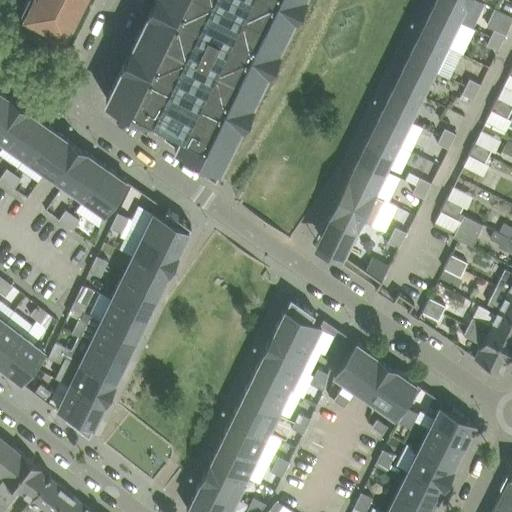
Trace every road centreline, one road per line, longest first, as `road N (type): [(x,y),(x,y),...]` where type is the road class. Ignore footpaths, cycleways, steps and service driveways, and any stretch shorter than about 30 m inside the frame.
road 1 (residential): [(72,104),(511,411)]
road 2 (residential): [(140,511),(0,402)]
